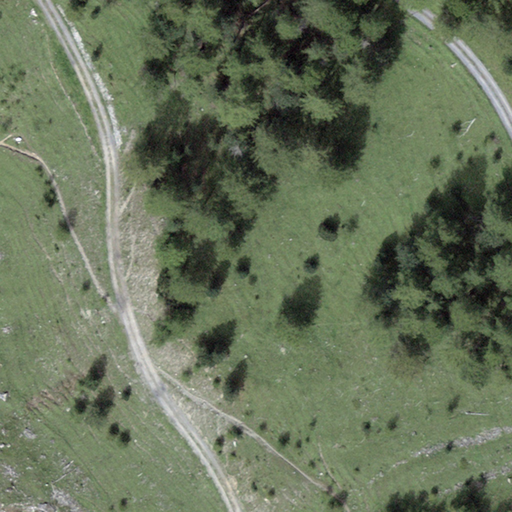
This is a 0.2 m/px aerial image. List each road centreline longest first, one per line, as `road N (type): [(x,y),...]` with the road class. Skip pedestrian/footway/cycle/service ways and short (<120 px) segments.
road 1 (track): [(44,0),(81,65),(110,143),(118,276),(137,342)]
road 2 (track): [(137,342),(170,407),(223,479),(235,511)]
road 3 (track): [(409,0),(463,48),(511,119)]
